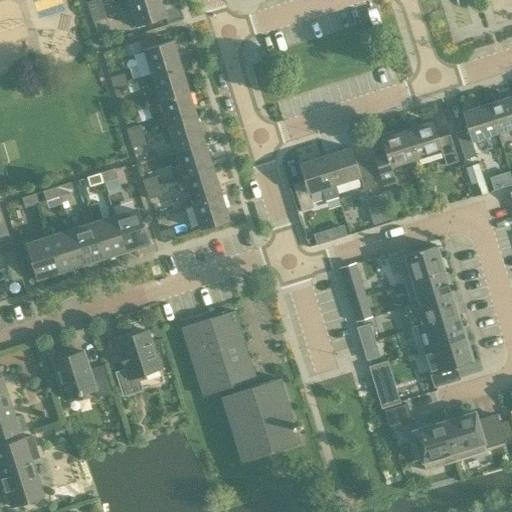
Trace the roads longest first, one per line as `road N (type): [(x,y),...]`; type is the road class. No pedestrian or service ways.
road 1 (residential): [(0,340),(293,251)]
road 2 (residential): [(511,304),(489,232),(452,218),(297,264)]
road 3 (residential): [(254,139),(437,83)]
